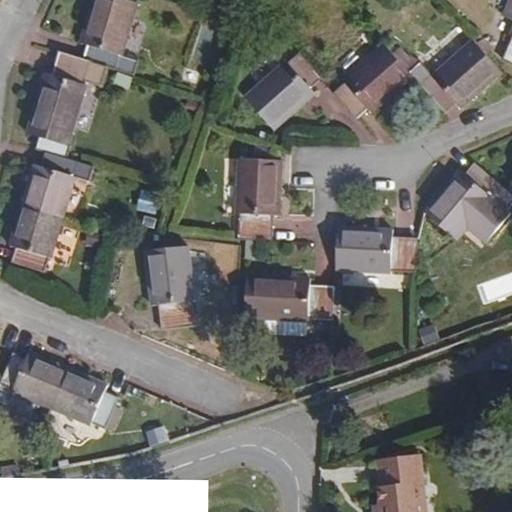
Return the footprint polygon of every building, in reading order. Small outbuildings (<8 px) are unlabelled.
[(133,53),(149,5),(133,0),(105,0),(92,41),(97,43),(93,57),(69,48),(62,73),(56,72),(37,130),(79,144),(97,85),(94,84),(102,59),(145,73),(149,58),(133,53)] [(469,106),(510,70),(495,53),(486,43),(480,36),(440,72),(429,59),(416,70),(391,43),(353,77),(355,79),(344,89),(365,114),(376,104),(379,107),(419,73),(452,111),(464,100),(469,106)] [(491,38),(486,43),(495,53),(500,48),(491,38)] [(285,127),(325,91),(320,86),(331,75),(310,51),(298,62),(297,60),(257,95),(285,127)] [(47,164),(21,244),(27,246),(23,260),(53,269),(57,258),(60,259),(86,177),(83,176),(88,160),(58,150),(53,166),(47,164)] [(287,215),(290,160),(245,159),(243,213),(247,213),(247,238),(280,240),(281,215),(287,215)] [(475,226),(501,197),(498,194),(508,182),(509,182),(484,161),(473,173),(469,169),(433,209),(465,237),(475,226)] [(501,197),(475,226),(493,242),(511,219),(511,185),(508,182),(498,194),(501,197)] [(423,271),(425,240),(403,238),(404,231),(350,228),(347,268),(402,272),(402,270),(423,271)] [(203,300),(198,246),(159,248),(163,303),(169,303),(171,327),(201,325),(200,299),(203,300)] [(322,278),(260,274),(258,316),(271,318),(270,332),(314,335),(315,321),(344,323),(346,285),(321,283),(322,278)] [(430,331),(434,341),(445,337),(441,327),(430,331)] [(232,342),(216,341),(216,352),(231,354),(232,342)] [(361,348),(346,347),(344,365),(359,366),(361,348)] [(104,385),(26,351),(24,356),(11,351),(0,376),(0,401),(3,403),(3,402),(9,389),(33,400),(87,424),(90,419),(102,425),(115,394),(103,388),(104,385)] [(27,413),(33,400),(9,389),(3,402),(27,413)] [(162,427),(144,433),(148,446),(167,441),(162,427)] [(432,485),(428,456),(384,461),(389,484),(385,485),(388,504),(380,505),(381,511),(429,511),(427,486),(432,485)] [(56,467),(71,464),(69,458),(55,460),(56,467)] [(0,476),(18,473),(16,465),(0,468),(0,476)]
